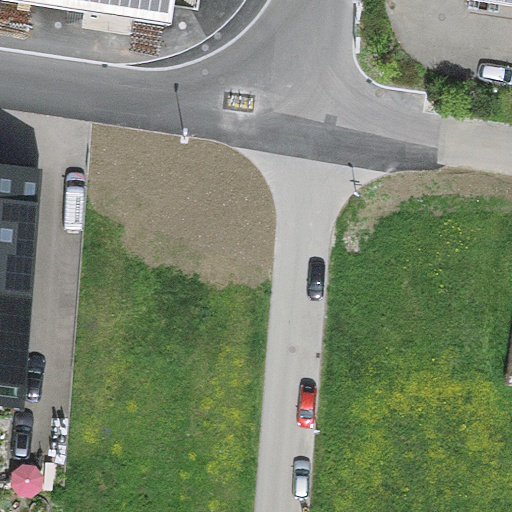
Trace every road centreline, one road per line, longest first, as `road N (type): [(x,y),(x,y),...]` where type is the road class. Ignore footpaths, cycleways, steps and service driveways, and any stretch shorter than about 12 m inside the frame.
road 1 (residential): [(290,119),(302,209),(281,511)]
road 2 (residential): [(290,119),(0,75)]
road 3 (residential): [(511,151),(290,119)]
road 4 (residential): [(290,119),(312,0)]
